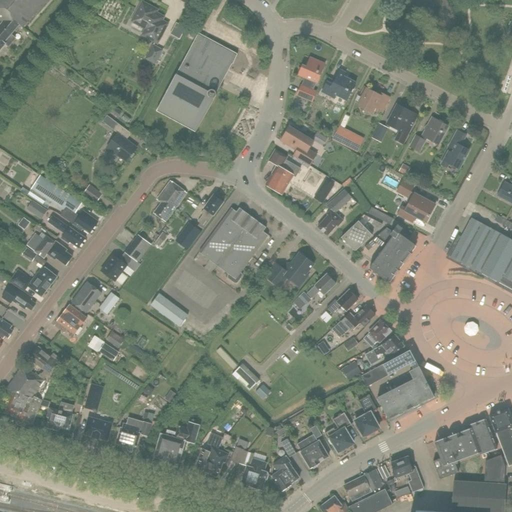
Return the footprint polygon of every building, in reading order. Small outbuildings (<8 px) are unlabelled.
[(18,25),(22,29),(46,0),(0,0),(0,20),(2,22),(0,24),(0,49),(5,44),(8,46),(15,38),(11,34),(18,25)] [(156,10),(142,2),(131,22),(144,29),(140,35),(156,43),(166,23),(161,20),(163,17),(154,12),(156,10)] [(185,27),(176,22),(170,34),(179,38),(185,27)] [(198,33),(193,30),(189,35),(195,38),(198,33)] [(238,53),(199,32),(156,110),(196,132),(217,94),(217,92),(232,64),(232,65),(238,53)] [(155,64),(163,50),(157,46),(149,60),(155,64)] [(315,82),(316,82),(324,63),(310,57),(306,66),(302,64),(298,74),(305,77),(302,85),(300,84),(296,94),(311,101),(316,91),(312,89),(315,82)] [(335,95),(346,100),(355,83),(343,76),(345,73),(339,70),(333,81),(328,78),(321,92),(333,98),(335,95)] [(379,92),(378,94),(364,87),(360,95),(362,96),(357,105),(371,112),(374,107),(381,111),(389,97),(379,92)] [(402,144),(407,134),(417,115),(409,111),(409,108),(401,104),(399,105),(398,104),(387,124),(398,130),(393,139),(402,144)] [(107,115),(102,120),(118,132),(106,147),(111,150),(106,157),(114,163),(119,157),(126,161),(137,147),(126,138),(130,132),(107,115)] [(426,137),(438,144),(447,126),(432,118),(421,138),(415,136),(410,146),(419,151),(426,137)] [(388,127),(379,123),(372,138),(381,142),(388,127)] [(332,139),(357,151),(364,138),(339,125),(332,139)] [(293,155),(309,165),(316,154),(308,149),(313,140),(289,126),(281,140),(296,150),(293,155)] [(466,134),(457,130),(448,146),(454,149),(452,153),(448,151),(441,164),(446,167),(448,163),(459,169),(469,150),(460,145),(466,134)] [(294,175),(296,176),(301,168),(286,159),(288,156),(275,149),(269,160),(277,164),(272,171),(273,173),(267,185),(281,194),(288,182),(291,181),(294,175)] [(410,167),(403,163),(398,171),(406,175),(410,167)] [(81,203),(40,175),(27,194),(47,208),(51,202),(63,210),(60,215),(81,229),(82,228),(89,233),(97,221),(82,211),(79,215),(75,212),(81,203)] [(421,221),(426,223),(428,219),(427,218),(435,204),(410,191),(413,185),(403,179),(397,191),(411,198),(405,208),(401,206),(397,214),(410,221),(413,215),(421,220),(421,221)] [(154,212),(166,221),(186,192),(170,180),(158,197),(160,198),(158,199),(162,202),(154,212)] [(511,185),(504,181),(497,195),(511,203),(511,185)] [(330,183),(326,192),(334,196),(339,187),(330,183)] [(82,194),(96,203),(102,193),(89,184),(82,194)] [(336,225),(337,226),(343,220),(335,213),(352,197),(344,189),(326,206),(330,209),(326,214),(327,215),(317,226),(327,235),(336,225)] [(213,214),(213,215),(223,202),(213,194),(203,208),(204,208),(200,212),(202,214),(197,220),(204,226),(213,214)] [(26,208),(41,218),(46,210),(32,200),(26,208)] [(240,272),(252,256),(268,234),(263,231),(266,227),(242,209),(239,214),(231,208),(199,252),(228,273),(227,275),(228,278),(234,283),(237,282),(242,275),(241,273),(240,272)] [(78,248),(85,237),(53,215),(47,223),(53,227),(53,226),(64,234),(61,238),(68,244),(70,242),(78,248)] [(24,229),(30,222),(23,217),(18,224),(24,229)] [(511,239),(471,217),(450,256),(511,289),(511,239)] [(354,250),(356,250),(372,234),(358,220),(341,237),(354,250)] [(200,231),(188,222),(175,240),(187,249),(200,231)] [(397,234),(402,227),(398,223),(392,230),(387,226),(377,235),(387,243),(370,267),(389,281),(394,274),(396,275),(399,269),(398,269),(403,261),(405,263),(412,253),(410,251),(415,244),(402,234),(400,237),(397,234)] [(154,243),(160,247),(168,236),(162,232),(154,243)] [(34,251),(37,254),(38,253),(43,256),(46,252),(54,258),(56,258),(66,264),(72,255),(65,251),(66,249),(55,240),(54,241),(46,235),(44,239),(36,233),(27,245),(35,250),(34,251)] [(138,262),(151,244),(139,235),(126,253),(125,252),(120,259),(113,254),(101,270),(114,281),(126,265),(134,272),(140,264),(138,262)] [(37,254),(34,251),(27,247),(22,254),(32,261),(37,254)] [(262,261),(268,254),(264,251),(259,258),(262,261)] [(286,263),(287,268),(285,270),(275,263),(265,276),(279,287),(287,277),(299,286),(307,275),(305,274),(313,263),(299,252),(291,263),(286,263)] [(259,258),(254,266),(257,268),(262,261),(259,258)] [(41,296),(56,276),(43,266),(32,280),(17,269),(10,279),(24,290),(27,286),(41,296)] [(336,284),(327,274),(314,285),(315,286),(307,293),(312,298),(320,291),(323,295),(336,284)] [(35,303),(30,300),(32,297),(11,283),(2,297),(10,303),(12,300),(25,309),(26,306),(31,310),(35,303)] [(78,293),(92,303),(100,293),(90,285),(88,287),(85,284),(78,293)] [(359,298),(350,289),(344,295),(343,294),(336,301),(335,300),(326,308),(332,314),(341,306),(346,311),(359,298)] [(311,300),(303,291),(297,297),(305,305),(311,300)] [(99,307),(108,314),(119,298),(110,292),(99,307)] [(92,303),(78,293),(72,301),(85,312),(92,303)] [(151,305),(179,326),(188,314),(160,293),(151,305)] [(73,334),(77,328),(82,323),(86,317),(69,304),(56,321),(73,334)] [(375,314),(367,306),(354,317),(350,312),(332,329),(340,338),(349,329),(351,331),(360,323),(364,327),(370,322),(369,320),(375,314)] [(321,315),(327,322),(333,317),(326,310),(321,315)] [(0,335),(3,338),(4,336),(8,337),(13,330),(10,328),(11,327),(0,319),(0,335)] [(378,341),(380,342),(392,331),(381,320),(369,332),(370,333),(364,339),(372,347),(378,341)] [(123,340),(112,331),(106,340),(118,348),(123,340)] [(404,346),(394,334),(381,346),(365,355),(371,365),(389,354),(390,356),(404,346)] [(358,344),(354,338),(343,345),(348,351),(358,344)] [(99,351),(113,360),(119,352),(104,343),(99,351)] [(50,357),(38,347),(29,357),(44,369),(41,373),(46,377),(50,380),(55,368),(52,366),(56,361),(59,357),(53,352),(50,356),(50,357)] [(372,370),(378,380),(415,360),(410,349),(372,370)] [(348,380),(361,372),(354,361),(342,369),(348,380)] [(259,381),(242,363),(232,374),(249,391),(259,381)] [(30,430),(33,423),(42,399),(34,396),(44,381),(43,380),(46,377),(41,373),(40,373),(38,376),(22,365),(4,392),(11,397),(4,412),(13,415),(10,421),(30,430)] [(377,397),(388,419),(434,395),(418,366),(409,370),(413,379),(377,397)] [(366,373),(372,383),(378,380),(372,370),(366,373)] [(366,387),(372,383),(366,373),(360,376),(366,387)] [(256,392),(263,399),(271,391),(263,384),(256,392)] [(149,396),(154,390),(148,385),(143,391),(149,396)] [(170,403),(176,394),(170,390),(164,399),(170,403)] [(367,434),(368,436),(378,430),(377,428),(378,427),(370,412),(376,409),(368,395),(359,400),(365,411),(361,414),(362,416),(355,420),(363,436),(367,434)] [(40,405),(47,408),(49,402),(42,399),(40,405)] [(57,427),(68,430),(72,414),(71,414),(73,405),(61,402),(58,410),(49,408),(46,418),(49,418),(46,427),(56,429),(57,427)] [(244,416),(248,410),(247,410),(244,407),(242,405),(237,410),(244,416)] [(489,415),(508,466),(511,464),(511,420),(507,408),(489,415)] [(154,429),(156,422),(153,421),(154,414),(148,412),(146,422),(144,421),(140,420),(139,428),(123,423),(122,428),(120,428),(116,443),(126,446),(126,448),(133,450),(136,448),(140,433),(149,436),(151,428),(154,429)] [(325,433),(337,453),(353,443),(345,428),(349,425),(342,414),(333,419),(338,427),(335,429),(334,427),(325,433)] [(88,416),(83,433),(107,439),(112,422),(88,416)] [(481,455),(497,449),(486,418),(469,424),(470,428),(434,441),(440,458),(432,461),(439,479),(459,471),(455,461),(480,452),(481,455)] [(185,440),(194,442),(199,425),(188,422),(187,427),(177,425),(175,431),(167,429),(165,434),(160,433),(154,456),(178,463),(185,440)] [(322,434),(316,425),(310,428),(313,434),(297,444),(301,451),(300,451),(309,467),(311,468),(318,463),(318,462),(328,456),(318,438),(322,434)] [(265,434),(271,436),(274,428),(268,426),(265,434)] [(223,461),(225,462),(228,453),(218,449),(222,437),(211,432),(206,444),(209,446),(207,450),(203,448),(199,456),(201,457),(197,468),(217,476),(223,461)] [(246,448),(249,441),(241,438),(238,445),(246,448)] [(280,442),(289,457),(295,453),(287,438),(280,442)] [(243,450),(235,447),(231,461),(239,463),(243,450)] [(266,462),(252,458),(254,453),(243,450),(240,463),(246,465),(241,483),(252,486),(253,488),(261,490),(263,489),(265,480),(266,479),(268,474),(267,472),(267,471),(264,470),(266,462)] [(281,489),(283,490),(290,485),(290,483),(299,477),(289,463),(290,461),(286,455),(273,464),(277,471),(271,475),(272,476),(271,478),(274,482),(276,482),(281,489)] [(412,467),(408,455),(400,458),(399,457),(391,460),(392,463),(391,463),(394,470),(393,471),(395,477),(408,472),(411,480),(408,481),(412,492),(423,488),(415,466),(412,467)] [(503,484),(505,466),(501,455),(485,461),(484,482),(453,480),(451,511),(503,511),(505,484),(503,484)] [(375,469),(363,475),(366,480),(371,491),(383,486),(378,474),(375,469)] [(363,475),(344,485),(351,501),(361,496),(371,491),(366,480),(363,475)] [(394,485),(393,481),(392,479),(386,481),(389,487),(389,486),(390,490),(395,488),(394,485)] [(362,499),(349,506),(351,511),(375,511),(392,504),(385,488),(384,488),(383,486),(380,487),(371,491),(373,494),(362,499)] [(341,505),(334,495),(319,506),(323,511),(349,511),(344,502),(341,505)]
